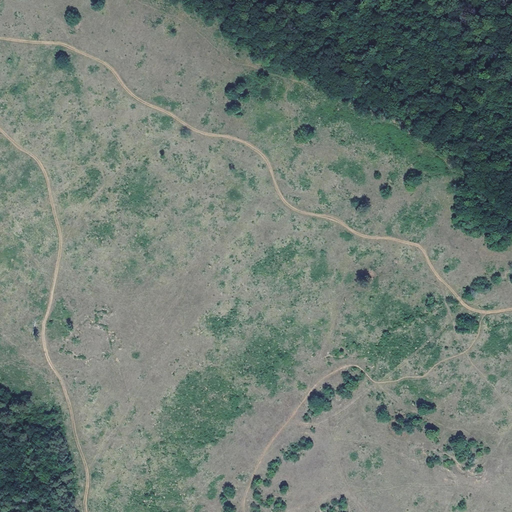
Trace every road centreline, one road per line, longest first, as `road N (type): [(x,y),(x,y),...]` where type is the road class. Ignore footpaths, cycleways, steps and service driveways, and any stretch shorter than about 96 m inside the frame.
road 1 (track): [(0,38),(64,43),(103,62),(136,98),(200,132),(253,145),(290,207),(331,216),(360,235),(420,246),(468,307),(511,308)]
road 2 (track): [(88,511),(90,484),(80,475),(86,465),(67,377),(49,357),(45,325),(67,236),(105,173),(93,160),(44,159),(0,124)]
road 3 (track): [(511,166),(355,94),(207,0)]
